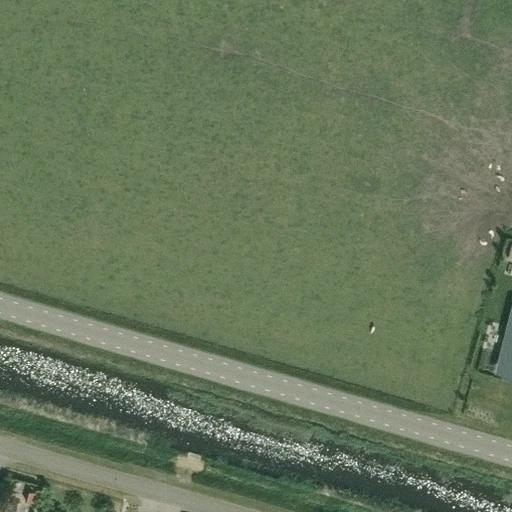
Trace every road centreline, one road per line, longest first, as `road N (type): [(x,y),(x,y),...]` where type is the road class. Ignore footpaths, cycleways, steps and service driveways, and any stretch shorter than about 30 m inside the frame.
road 1 (tertiary): [(511,454),(0,308)]
road 2 (unclassified): [(223,511),(0,447)]
